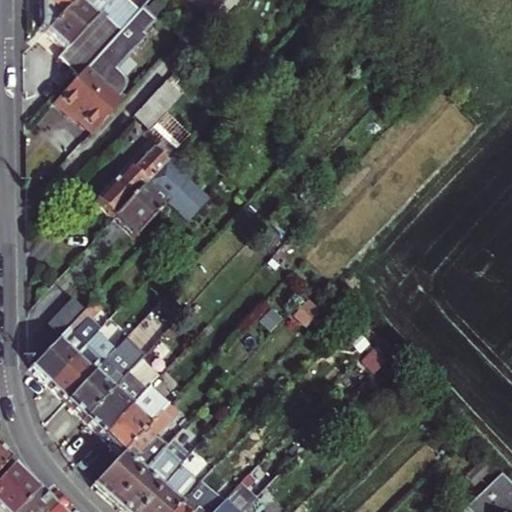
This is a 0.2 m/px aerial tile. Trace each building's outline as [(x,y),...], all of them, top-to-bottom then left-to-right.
[(41,0),(42,27),(46,31),(74,0),(41,0)] [(74,0),(46,31),(65,50),(59,57),(79,76),(137,12),(124,0),(74,0)] [(79,76),(55,103),(69,116),(72,113),(93,132),(128,96),(124,93),(134,80),(133,77),(119,65),(146,34),(143,32),(155,19),(141,8),(137,12),(79,76)] [(167,82),(134,118),(145,128),(178,92),(167,82)] [(176,152),(162,138),(131,171),(128,169),(96,202),(113,218),(155,175),(168,161),(176,152)] [(183,157),(177,151),(176,152),(168,161),(174,166),(183,157)] [(230,175),(214,159),(203,171),(219,186),(230,175)] [(155,175),(175,194),(186,183),(171,169),(174,166),(168,161),(155,175)] [(155,175),(113,218),(134,238),(162,209),(170,217),(184,203),(175,194),(155,175)] [(30,369),(47,385),(97,333),(101,328),(93,320),(103,309),(94,300),(59,337),(30,369)] [(83,420),(131,370),(124,363),(136,351),(138,353),(166,323),(153,310),(128,336),(65,403),(83,420)] [(29,342),(30,369),(59,337),(47,324),(29,342)] [(47,385),(65,403),(128,336),(122,331),(109,344),(97,333),(47,385)] [(161,338),(131,370),(83,420),(102,438),(147,389),(137,379),(168,345),(161,338)] [(185,387),(218,352),(212,346),(178,381),(185,387)] [(147,389),(102,438),(120,456),(166,408),(147,389)] [(108,503),(162,448),(167,444),(159,436),(172,422),(170,419),(177,412),(169,404),(166,408),(120,456),(91,488),(108,503)] [(244,511),(253,502),(278,477),(307,447),(300,440),(249,493),(239,482),(210,511),(244,511)] [(108,503),(118,511),(136,511),(181,465),(162,448),(108,503)] [(0,471),(10,461),(0,451),(0,471)] [(170,511),(210,511),(239,482),(250,470),(242,461),(227,477),(226,484),(215,496),(200,483),(170,511)] [(0,511),(18,511),(40,491),(13,464),(0,478),(0,511)] [(136,511),(170,511),(200,483),(181,465),(136,511)] [(511,511),(511,507),(503,498),(511,489),(511,486),(501,476),(464,511),(511,511)] [(286,484),(278,477),(253,502),(261,510),(286,484)] [(511,507),(511,489),(503,498),(511,507)] [(50,511),(56,506),(40,491),(18,511),(50,511)]
